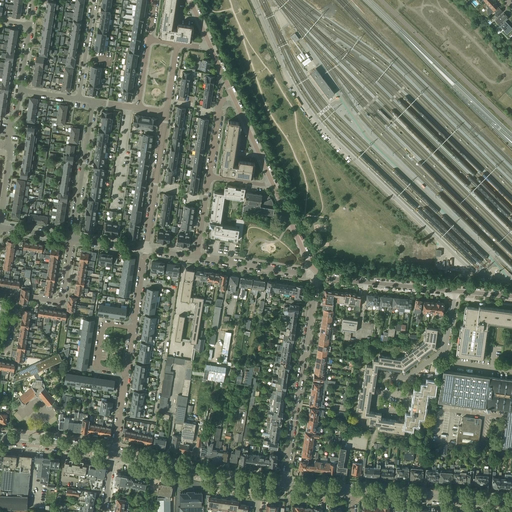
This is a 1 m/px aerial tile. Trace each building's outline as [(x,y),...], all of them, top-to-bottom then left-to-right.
[(164,0),(159,37),(191,42),(194,26),(179,24),(178,29),(172,28),(175,0),(164,0)] [(482,0),(483,0),(487,4),(486,5),(487,7),(487,8),(487,9),(486,10),(486,12),(487,13),(487,14),(488,15),(498,6),(491,0),(482,0)] [(499,8),(494,13),(497,17),(503,11),(499,8)] [(47,9),(46,12),(45,12),(44,18),(53,19),(53,17),(56,18),(57,13),(54,13),(54,11),(47,9)] [(504,13),(499,18),(498,18),(495,21),(507,33),(511,28),(505,21),(509,18),(504,13)] [(52,22),(53,19),(44,18),(43,24),(44,25),(44,27),(51,28),(52,26),(55,27),(55,22),(52,22)] [(51,31),(51,28),(44,27),(43,30),(42,30),(41,36),(50,37),(50,35),(53,36),(54,31),(51,31)] [(71,36),(71,38),(79,40),(80,34),(79,33),(80,31),(72,29),(72,32),(69,31),(68,36),(71,36)] [(295,34),(291,36),(295,42),(297,40),(299,39),(295,34)] [(52,44),(52,42),(52,40),(50,39),(50,37),(41,36),(40,42),(41,42),(41,45),(49,46),(49,44),(52,44)] [(68,40),(67,42),(67,45),(70,45),(69,47),(77,48),(77,46),(78,46),(79,40),(71,38),(70,40),(68,40)] [(311,60),(305,53),(303,55),(301,52),(295,56),(303,66),(311,60)] [(203,59),(203,61),(200,61),(198,69),(209,70),(210,60),(203,59)] [(316,68),(310,73),(329,98),(335,93),(316,68)] [(183,72),(182,80),(191,81),(192,74),(190,74),(190,73),(183,72)] [(207,76),(205,76),(204,83),(213,84),(214,77),(213,76),(213,75),(208,74),(208,76),(207,76)] [(35,84),(34,87),(42,88),(43,81),(41,80),(33,79),(32,84),(35,84)] [(181,80),(180,83),(181,83),(181,87),(189,88),(190,88),(191,81),(182,80),(181,80)] [(206,83),(205,91),(212,92),(213,88),(214,85),(213,85),(213,84),(204,83),(206,83)] [(179,94),(180,94),(179,95),(188,96),(189,88),(181,87),(180,90),(179,90),(179,94)] [(89,88),(88,94),(90,94),(90,95),(95,96),(95,95),(97,95),(98,90),(98,89),(89,88)] [(205,91),(204,98),(211,99),(211,98),(212,99),(212,95),(212,92),(205,91)] [(129,100),(132,100),(133,94),(123,93),(122,99),(124,99),(124,101),(129,102),(129,100)] [(211,103),(210,103),(211,99),(204,98),(202,106),(210,107),(210,106),(211,106),(211,103)] [(177,111),(176,114),(184,115),(185,108),(177,107),(177,108),(176,107),(176,111),(177,111)] [(176,114),(176,115),(175,115),(175,118),(176,118),(175,122),(185,123),(186,116),(184,115),(176,114)] [(134,115),(133,125),(135,125),(135,127),(153,130),(154,128),(156,128),(157,119),(134,115)] [(208,119),(199,118),(198,125),(207,127),(207,123),(208,123),(209,120),(208,120),(208,119)] [(220,173),(227,174),(253,178),(254,170),(255,163),(239,160),(238,166),(233,165),(238,131),(239,122),(228,121),(220,173)] [(174,129),(182,130),(183,123),(185,123),(175,122),(174,129)] [(207,127),(198,125),(196,133),(198,133),(206,134),(207,134),(207,131),(206,130),(207,127)] [(173,136),(180,138),(182,130),(174,129),(173,136)] [(206,135),(206,134),(198,133),(197,140),(205,141),(205,138),(206,138),(206,135)] [(140,151),(141,151),(150,153),(151,150),(151,151),(153,142),(152,142),(153,135),(143,134),(143,136),(141,136),(139,148),(141,149),(140,151)] [(173,136),(172,144),(179,145),(180,138),(173,136)] [(77,143),(78,138),(70,137),(70,141),(70,144),(74,145),(75,142),(77,143)] [(205,145),(204,145),(205,141),(197,140),(195,140),(194,148),(196,148),(203,149),(204,148),(204,149),(205,145)] [(181,145),(179,145),(172,144),(171,151),(180,153),(181,145)] [(202,156),(203,149),(196,148),(195,155),(202,156)] [(170,159),(179,160),(180,153),(171,151),(170,155),(169,155),(169,158),(170,158),(170,159)] [(195,155),(192,155),(191,162),(194,163),(201,164),(202,156),(195,155)] [(169,163),(168,166),(177,168),(178,160),(179,160),(170,159),(169,159),(168,163),(169,163)] [(193,170),(200,171),(201,164),(194,163),(193,170)] [(167,169),(166,173),(167,173),(167,174),(175,175),(177,175),(178,168),(177,168),(168,166),(168,169),(167,169)] [(193,170),(191,169),(190,177),(191,178),(199,179),(200,171),(193,170)] [(165,176),(165,181),(166,181),(174,182),(174,178),(176,178),(177,175),(175,175),(167,174),(167,176),(167,177),(165,176)] [(198,186),(199,186),(199,183),(198,182),(199,179),(191,178),(190,185),(198,186)] [(198,186),(190,185),(188,184),(187,192),(197,194),(197,193),(198,190),(197,190),(198,186)] [(211,236),(233,239),(241,240),(245,220),(237,219),(236,226),(239,226),(239,229),(222,226),(222,224),(220,224),(224,196),(243,199),(245,188),(225,185),(224,193),(214,192),(209,226),(212,226),(211,236)] [(262,206),(261,206),(259,206),(259,205),(260,205),(262,195),(246,192),(244,203),(247,203),(247,204),(244,205),(243,210),(273,215),(274,208),(272,208),(273,203),(271,199),(263,203),(262,206)] [(163,202),(170,203),(173,203),(174,195),(164,194),(163,202)] [(163,202),(162,209),(169,210),(170,203),(163,202)] [(185,206),(183,216),(193,218),(195,207),(191,206),(185,206)] [(168,217),(169,210),(162,209),(161,216),(168,217)] [(170,217),(168,217),(161,216),(160,224),(169,225),(170,217)] [(191,229),(193,218),(183,216),(182,227),(191,229)] [(112,224),(104,223),(103,229),(105,230),(105,233),(108,234),(108,235),(111,235),(112,224)] [(93,231),(94,226),(84,224),(84,230),(86,230),(86,232),(91,233),(91,231),(93,231)] [(160,242),(163,243),(165,230),(164,230),(164,232),(158,231),(156,241),(160,242)] [(171,231),(165,230),(163,243),(165,243),(169,243),(171,231)] [(130,239),(135,240),(135,238),(137,238),(138,233),(129,231),(128,237),(130,237),(130,239)] [(88,259),(89,254),(90,254),(90,251),(81,250),(80,257),(88,259)] [(155,262),(152,261),(150,274),(156,275),(158,262),(158,261),(155,261),(155,262)] [(159,262),(158,262),(156,275),(157,273),(163,274),(164,263),(162,263),(162,262),(159,262)] [(173,264),(172,275),(171,277),(178,278),(180,265),(177,265),(177,264),(174,264),(174,265),(173,264)] [(186,268),(180,300),(189,302),(190,301),(197,302),(191,342),(190,343),(196,344),(204,298),(190,296),(195,270),(186,268)] [(202,286),(203,280),(206,281),(207,272),(206,271),(205,271),(204,271),(201,271),(199,285),(202,286)] [(211,273),(210,272),(208,272),(206,286),(209,287),(210,282),(216,282),(216,278),(214,278),(214,273),(213,272),(212,272),(211,273)] [(225,292),(227,275),(223,274),(222,273),(221,274),(220,274),(219,283),(222,283),(221,289),(222,290),(222,292),(225,292)] [(238,277),(238,276),(235,275),(234,276),(230,275),(229,283),(231,283),(230,291),(228,290),(226,299),(230,300),(231,294),(237,295),(239,288),(236,288),(236,285),(237,285),(238,277)] [(253,292),(257,292),(258,289),(259,280),(259,279),(257,278),(256,279),(254,279),(252,291),(251,291),(250,299),(252,299),(253,292)] [(269,281),(268,281),(266,290),(269,290),(268,296),(272,296),(273,291),(275,282),(274,282),(271,281),(269,281)] [(297,285),(297,286),(295,294),(295,297),(302,298),(302,295),(303,295),(304,290),(303,290),(304,286),(303,286),(302,285),(301,285),(300,286),(297,285)] [(30,288),(22,287),(20,296),(19,303),(22,303),(22,305),(27,306),(27,304),(28,298),(29,295),(30,290),(29,290),(30,288)] [(324,290),(323,298),(324,298),(323,303),(332,304),(332,299),(333,295),(333,291),(330,291),(330,290),(330,289),(326,289),(326,290),(325,290),(325,291),(324,290)] [(333,295),(332,299),(337,299),(337,302),(342,303),(344,293),(333,291),(333,295)] [(344,293),(342,303),(349,304),(351,293),(347,293),(347,292),(345,292),(345,293),(344,292),(344,293)] [(349,304),(348,306),(354,307),(354,305),(355,303),(356,295),(356,294),(356,293),(354,293),(353,294),(351,293),(349,304)] [(437,302),(436,314),(436,312),(439,313),(439,316),(443,316),(444,303),(440,303),(440,302),(439,300),(437,302)] [(284,305),(284,309),(289,310),(298,311),(299,308),(300,306),(299,305),(290,303),(285,302),(284,305)] [(462,324),(458,354),(469,356),(469,355),(471,355),(471,356),(482,358),(487,328),(488,320),(511,323),(511,310),(493,308),(484,307),(485,304),(485,303),(479,302),(479,303),(479,306),(479,307),(478,307),(478,308),(465,306),(463,324),(462,324)] [(215,306),(211,327),(217,328),(221,307),(215,306)] [(283,314),(282,320),(287,321),(296,322),(297,319),(298,317),(297,317),(297,316),(288,315),(283,314)] [(179,315),(175,340),(181,341),(185,316),(179,315)] [(341,330),(345,330),(343,340),(350,340),(351,331),(356,332),(358,321),(343,318),(341,330)] [(281,328),(280,332),(285,333),(295,334),(295,332),(296,331),(296,329),(295,329),(295,328),(286,327),(282,326),(282,329),(281,328)] [(436,341),(436,339),(436,336),(436,334),(437,334),(437,329),(426,327),(424,340),(436,341)] [(203,330),(199,330),(195,351),(197,352),(197,350),(203,351),(205,339),(202,338),(203,330)] [(225,331),(220,361),(227,362),(232,332),(225,331)] [(280,332),(280,336),(285,337),(285,339),(294,341),(294,340),(295,338),(294,337),(295,334),(285,333),(280,332)] [(141,343),(141,348),(152,350),(153,345),(154,345),(155,341),(154,340),(148,340),(147,343),(141,343)] [(435,346),(436,341),(424,340),(424,342),(422,343),(429,352),(433,349),(436,350),(437,348),(435,346)] [(425,355),(429,352),(422,343),(412,350),(419,360),(424,356),(423,356),(425,355)] [(278,344),(277,350),(282,351),(292,352),(293,350),(292,349),(292,346),(283,345),(278,344)] [(415,363),(419,360),(412,350),(402,358),(409,367),(413,364),(413,363),(414,362),(415,363)] [(26,403),(36,395),(37,396),(38,396),(39,395),(47,405),(47,406),(47,407),(47,408),(48,408),(48,409),(49,409),(50,409),(51,409),(51,408),(52,408),(52,407),(52,406),(52,405),(51,404),(55,401),(44,388),(45,387),(45,386),(45,385),(44,385),(44,384),(43,383),(42,383),(42,380),(38,371),(62,359),(59,353),(17,372),(16,381),(33,373),(36,379),(35,382),(34,382),(33,383),(32,384),(32,385),(32,386),(19,397),(22,401),(21,402),(20,403),(20,404),(20,405),(21,405),(21,406),(22,406),(23,406),(24,406),(25,406),(25,405),(26,404),(26,403)] [(172,366),(173,363),(174,357),(168,356),(166,365),(172,366)] [(373,359),(372,366),(378,367),(379,367),(385,368),(386,357),(379,356),(378,360),(373,359)] [(392,369),(397,370),(399,359),(386,357),(385,368),(390,369),(390,368),(392,369)] [(405,370),(408,368),(409,367),(402,358),(401,359),(399,359),(397,370),(402,371),(403,373),(406,373),(405,370)] [(135,369),(147,371),(148,365),(148,361),(142,360),(141,364),(136,364),(135,369)] [(275,361),(274,367),(279,368),(288,370),(289,370),(289,366),(290,366),(290,364),(290,363),(280,362),(275,361)] [(206,364),(203,379),(223,382),(226,367),(206,364)] [(364,378),(376,379),(377,374),(376,374),(376,372),(377,372),(378,367),(372,366),(366,365),(364,378)] [(274,367),(273,371),(279,372),(279,375),(287,376),(288,376),(288,374),(288,373),(288,370),(279,368),(274,367)] [(511,379),(443,371),(437,401),(482,407),(482,409),(488,409),(488,408),(507,410),(506,418),(505,422),(504,422),(500,447),(511,447),(511,440),(511,441),(511,440),(511,379)] [(313,380),(313,382),(322,383),(323,384),(323,383),(326,383),(327,380),(328,375),(327,375),(323,374),(314,373),(314,374),(313,374),(313,376),(314,376),(313,380)] [(375,385),(376,379),(364,378),(362,390),(360,390),(372,392),(374,392),(375,387),(374,387),(375,385)] [(108,388),(108,389),(113,390),(116,390),(117,386),(117,384),(114,384),(115,381),(109,380),(108,388)] [(272,380),(271,384),(277,385),(276,388),(285,389),(286,389),(287,389),(287,387),(286,386),(287,383),(277,381),(272,380)] [(422,384),(421,391),(427,392),(427,391),(428,392),(434,393),(435,382),(430,381),(428,381),(428,380),(427,385),(424,384),(422,384)] [(312,384),(312,388),(321,389),(325,390),(327,390),(328,384),(326,383),(323,383),(323,384),(322,383),(313,382),(313,384),(312,384)] [(371,397),(372,392),(360,390),(358,403),(370,404),(370,399),(370,397),(371,397)] [(412,402),(425,404),(427,392),(421,391),(415,390),(414,396),(415,396),(415,397),(414,397),(414,400),(412,400),(412,402)] [(310,399),(309,402),(310,402),(309,404),(318,406),(324,407),(325,404),(322,404),(322,401),(319,400),(310,399)] [(411,415),(406,414),(406,415),(418,417),(423,417),(425,404),(412,402),(412,405),(413,406),(412,408),(413,408),(412,410),(411,415)] [(369,410),(370,404),(358,403),(357,410),(362,411),(361,416),(367,417),(368,411),(368,410),(369,410)] [(242,439),(247,405),(240,404),(240,408),(236,430),(238,430),(238,433),(236,433),(235,438),(242,439)] [(184,422),(186,407),(182,406),(177,405),(176,411),(175,413),(176,414),(175,423),(184,424),(184,422)] [(309,411),(309,413),(318,415),(321,415),(323,416),(324,410),(309,407),(309,408),(309,411)] [(131,408),(131,414),(134,414),(133,416),(138,417),(138,415),(140,415),(143,415),(144,410),(143,410),(131,408)] [(268,412),(267,416),(273,417),(282,418),(282,415),(283,414),(283,412),(282,411),(273,410),(270,410),(269,412),(268,412)] [(378,413),(376,412),(376,413),(374,413),(374,412),(368,411),(367,417),(367,423),(375,424),(377,424),(379,425),(379,429),(391,431),(393,420),(388,419),(388,420),(386,419),(381,418),(381,413),(378,413)] [(84,414),(83,417),(81,432),(88,432),(90,421),(88,421),(89,416),(88,416),(88,414),(84,414)] [(417,424),(418,417),(406,415),(406,420),(406,422),(405,428),(412,429),(413,424),(417,424)] [(267,420),(266,422),(267,422),(272,423),(281,424),(282,424),(282,422),(281,421),(282,418),(273,417),(267,416),(267,420)] [(459,426),(456,444),(478,446),(482,419),(464,417),(463,418),(462,418),(461,421),(463,421),(462,426),(459,426)] [(98,425),(95,425),(93,433),(99,434),(101,422),(102,419),(99,418),(98,421),(99,421),(98,425)] [(398,421),(393,420),(391,431),(404,433),(405,428),(406,422),(400,421),(400,422),(398,421)] [(181,440),(179,451),(183,451),(183,452),(183,453),(185,453),(185,452),(188,452),(188,453),(189,454),(190,450),(188,450),(189,445),(185,444),(186,441),(192,442),(196,423),(193,422),(193,423),(184,422),(184,424),(182,434),(181,440)] [(124,428),(123,433),(125,433),(124,439),(129,440),(131,432),(127,431),(127,429),(124,428)] [(212,448),(210,457),(210,458),(213,459),(214,458),(216,458),(217,449),(218,443),(219,441),(221,428),(217,428),(215,441),(217,441),(216,446),(215,446),(214,449),(212,448)] [(131,432),(129,440),(135,442),(137,433),(138,429),(135,429),(135,432),(134,433),(131,432)] [(155,437),(153,446),(154,446),(155,447),(156,446),(159,447),(162,432),(159,431),(158,437),(155,437)] [(263,433),(262,435),(265,435),(264,439),(269,440),(278,441),(279,441),(279,439),(278,438),(279,435),(263,433)] [(179,451),(181,440),(182,434),(179,434),(179,436),(173,435),(171,446),(170,448),(171,449),(179,451)] [(192,453),(200,455),(201,446),(200,446),(202,437),(197,436),(196,445),(193,448),(193,451),(192,453)] [(205,447),(201,446),(200,455),(200,456),(203,457),(203,456),(205,456),(207,443),(208,438),(205,437),(204,444),(205,444),(205,447)] [(207,443),(205,456),(207,456),(208,458),(210,458),(210,457),(212,448),(214,440),(211,439),(211,442),(209,444),(207,443)] [(263,443),(263,446),(265,446),(268,447),(277,448),(278,447),(278,445),(278,441),(269,440),(264,439),(263,443)] [(406,446),(404,459),(414,460),(415,446),(406,446)] [(336,471),(336,473),(341,473),(346,474),(347,467),(343,466),(344,461),(346,451),(346,448),(340,447),(338,457),(338,463),(336,471)] [(238,456),(239,456),(240,449),(236,448),(235,452),(231,452),(230,461),(231,462),(233,462),(233,461),(237,462),(238,456)] [(240,453),(239,462),(240,462),(241,463),(242,463),(243,463),(246,463),(247,454),(248,448),(244,448),(244,450),(241,450),(240,453)] [(269,465),(269,466),(272,466),(272,467),(274,467),(275,466),(276,462),(277,463),(277,457),(276,457),(277,454),(270,453),(270,456),(269,465)] [(0,489),(0,508),(27,510),(28,496),(28,488),(29,479),(30,476),(32,456),(21,455),(19,472),(15,472),(16,455),(4,454),(2,467),(0,488),(0,489)] [(36,456),(36,457),(35,456),(34,463),(38,463),(37,477),(40,477),(43,457),(38,457),(38,456),(36,456)] [(50,467),(50,464),(51,458),(50,458),(50,457),(48,457),(48,458),(43,457),(40,477),(40,483),(48,484),(50,467)] [(314,470),(316,470),(317,461),(314,461),(314,465),(310,464),(311,462),(308,462),(308,461),(308,458),(301,457),(301,461),(300,460),(299,468),(300,470),(303,470),(303,469),(307,470),(307,469),(308,469),(311,469),(311,470),(314,470)] [(329,471),(329,472),(332,473),(332,472),(335,472),(335,471),(336,471),(338,463),(338,457),(330,457),(330,463),(329,471)] [(353,462),(351,474),(360,475),(361,470),(364,470),(365,467),(365,465),(366,457),(364,457),(363,464),(353,462)] [(66,459),(63,474),(85,477),(86,473),(87,464),(87,462),(80,461),(80,463),(73,461),(73,460),(66,459)] [(364,470),(364,475),(365,475),(367,476),(370,476),(370,477),(372,477),(372,476),(373,476),(374,467),(372,467),(372,466),(372,463),(371,463),(371,460),(369,460),(368,466),(366,466),(365,465),(365,467),(364,470)] [(467,474),(466,483),(472,483),(473,480),(474,480),(474,474),(475,467),(475,463),(472,463),(472,470),(470,469),(470,471),(467,471),(467,473),(467,474)] [(87,464),(86,473),(89,474),(89,476),(95,477),(97,466),(90,464),(87,464)] [(95,477),(89,476),(91,489),(101,489),(101,488),(103,478),(105,467),(97,466),(95,477)] [(483,476),(482,476),(481,484),(481,485),(482,485),(483,486),(484,484),(487,485),(487,482),(490,482),(491,469),(484,468),(483,476)] [(119,488),(119,490),(124,491),(124,490),(125,489),(127,477),(125,477),(125,476),(123,475),(122,476),(121,476),(120,484),(119,488)] [(125,489),(124,490),(127,491),(127,489),(131,489),(131,488),(131,486),(133,479),(133,478),(131,476),(129,477),(129,478),(127,477),(125,489)] [(140,480),(138,491),(140,492),(141,489),(142,489),(145,489),(147,481),(146,481),(146,480),(144,480),(143,481),(140,480)] [(159,483),(157,492),(157,511),(170,511),(170,495),(172,486),(159,483)] [(84,495),(86,496),(94,497),(95,497),(95,495),(96,495),(96,494),(95,493),(96,492),(87,490),(87,491),(84,490),(79,490),(79,491),(67,489),(66,493),(82,496),(84,495)] [(180,508),(178,508),(177,511),(203,511),(204,506),(202,506),(201,503),(201,493),(184,493),(183,493),(181,493),(180,493),(180,503),(180,506),(180,508)] [(116,499),(116,501),(116,502),(116,505),(128,507),(130,498),(129,497),(120,496),(120,499),(117,498),(117,499),(116,499)]
